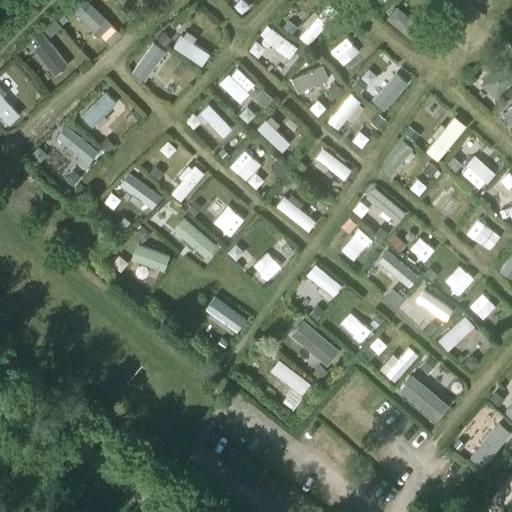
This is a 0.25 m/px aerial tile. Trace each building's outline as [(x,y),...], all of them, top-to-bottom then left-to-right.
[(85,0),(75,0),(69,7),(95,32),(100,37),(111,26),(105,21),(106,21),(85,0)] [(398,7),(390,18),(423,45),(432,33),(398,7)] [(54,21),(43,31),(50,38),(60,28),(54,21)] [(288,22),(283,28),(291,34),(296,28),(288,22)] [(272,28),(263,40),(287,60),(297,49),(272,28)] [(33,50),(53,76),(67,66),(46,39),(40,31),(33,37),(40,44),(33,50)] [(163,33),(157,39),(164,46),(170,40),(163,33)] [(181,34),(174,46),(200,60),(207,49),(181,34)] [(363,37),(340,64),(352,74),(375,47),(363,37)] [(300,46),(295,52),(303,58),(308,52),(300,46)] [(159,51),(146,79),(161,86),(174,58),(159,51)] [(180,63),(174,71),(180,76),(186,68),(180,63)] [(292,78),(299,93),(330,78),(323,64),(292,78)] [(511,75),(498,64),(480,85),(495,99),(511,80),(511,75)] [(243,68),(232,79),(255,101),(265,91),(243,68)] [(403,72),(380,99),(389,106),(412,79),(403,72)] [(359,77),(352,85),(358,91),(366,83),(359,77)] [(334,82),(328,88),(336,96),(342,90),(334,82)] [(0,113),(8,124),(20,115),(0,88),(0,113)] [(348,88),(326,120),(339,129),(360,97),(348,88)] [(106,92),(81,115),(93,128),(117,105),(106,92)] [(268,93),(259,101),(265,107),(273,98),(268,93)] [(211,104),(199,113),(219,139),(231,130),(211,104)] [(511,106),(502,113),(509,124),(511,122),(511,106)] [(378,114),(372,122),(378,127),(385,120),(378,114)] [(266,120),(258,130),(283,151),(291,141),(266,120)] [(452,120),(429,151),(443,161),(465,130),(452,120)] [(299,126),(295,130),(295,138),(299,142),(307,133),(299,126)] [(409,126),(404,132),(414,141),(419,134),(409,126)] [(400,137),(381,167),(391,174),(410,143),(400,137)] [(107,138),(100,145),(108,153),(114,146),(107,138)] [(223,148),(218,153),(225,160),(230,155),(223,148)] [(323,148),(315,158),(344,180),(352,170),(323,148)] [(97,151),(91,159),(97,164),(103,156),(97,151)] [(484,153),(467,179),(479,187),(497,161),(484,153)] [(297,161),(292,167),(302,174),(306,167),(297,161)] [(277,162),(271,168),(278,175),(284,168),(277,162)] [(457,162),(452,169),(460,176),(465,169),(457,162)] [(429,163),(423,171),(431,176),(437,169),(429,163)] [(194,164),(172,192),(183,200),(204,172),(194,164)] [(155,167),(149,174),(157,180),(162,174),(155,167)] [(134,174),(123,188),(152,210),(162,196),(134,174)] [(296,175),(290,182),(299,191),(305,184),(296,175)] [(379,190),(370,202),(397,225),(407,213),(379,190)] [(285,195),(277,207),(313,232),(321,220),(285,195)] [(193,200),(185,210),(192,216),(200,206),(193,200)] [(171,201),(166,208),(175,214),(180,208),(171,201)] [(506,209),(499,211),(502,219),(509,216),(506,209)] [(124,217),(117,225),(123,230),(130,222),(124,217)] [(202,261),(215,245),(187,222),(178,232),(193,245),(189,250),(202,261)] [(143,227),(134,234),(140,241),(148,234),(143,227)] [(380,227),(374,234),(382,240),(388,233),(380,227)] [(429,235),(409,253),(417,262),(437,244),(429,235)] [(395,236),(390,242),(399,251),(404,245),(395,236)] [(140,242),(134,257),(167,271),(173,256),(140,242)] [(287,243),(281,249),(287,256),(293,250),(287,243)] [(511,257),(503,274),(511,278),(511,257)] [(304,275),(333,297),(342,285),(313,262),(304,275)] [(429,267),(423,274),(431,281),(437,274),(429,267)] [(400,289),(390,301),(396,306),(406,294),(400,289)] [(424,290),(417,300),(443,321),(451,311),(424,290)] [(217,305),(213,318),(242,329),(246,316),(217,305)] [(317,305),(308,315),(315,321),(324,311),(317,305)] [(466,315),(440,340),(449,349),(475,325),(466,315)] [(376,316),(369,323),(375,328),(381,321),(376,316)] [(432,322),(424,330),(430,336),(438,328),(432,322)] [(314,333),(306,344),(331,361),(339,349),(314,333)] [(221,338),(216,346),(223,351),(228,343),(221,338)] [(367,347),(361,352),(369,360),(374,354),(367,347)] [(410,348),(389,367),(397,376),(418,357),(410,348)] [(428,356),(422,363),(431,370),(437,363),(428,356)] [(469,357),(464,362),(471,370),(479,363),(475,358),(469,357)] [(319,365),(313,372),(321,379),(327,372),(319,365)] [(276,378),(301,392),(307,382),(282,368),(276,378)] [(401,391),(429,415),(440,402),(412,378),(401,391)] [(495,392),(490,399),(496,405),(502,398),(495,392)] [(499,450),(508,439),(504,435),(508,431),(492,418),(472,442),(488,455),(495,447),(499,450)] [(458,439),(453,445),(459,450),(464,444),(458,439)]
